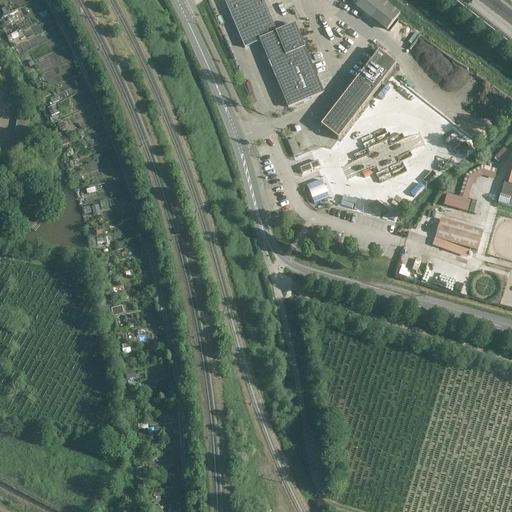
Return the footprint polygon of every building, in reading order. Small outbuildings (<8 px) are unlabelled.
[(295,26),(277,33),(262,0),(234,0),(226,4),(245,49),(260,42),(288,109),(323,94),(295,26)] [(359,0),(355,6),(387,31),(398,17),(400,14),(380,0),(359,0)] [(15,13),(3,19),(5,24),(17,18),(15,13)] [(16,32),(7,37),(10,41),(13,40),(18,37),(16,32)] [(338,105),(321,127),(338,141),(396,66),(379,53),(353,86),(348,88),(352,99),(338,105)] [(39,80),(34,82),(37,89),(42,87),(39,80)] [(0,94),(0,99),(8,105),(11,100),(1,93),(0,94)] [(55,106),(47,109),(51,117),(59,114),(55,106)] [(18,114),(17,120),(29,122),(30,116),(20,114),(18,114)] [(17,120),(16,126),(28,128),(29,122),(17,120)] [(63,123),(58,125),(60,132),(66,130),(66,129),(63,123)] [(16,126),(15,132),(27,134),(28,128),(16,126)] [(67,137),(59,140),(61,145),(62,147),(70,144),(67,137)] [(14,138),(13,143),(25,146),(26,140),(14,138)] [(288,142),(294,157),(301,154),(295,139),(288,142)] [(13,143),(12,149),(24,152),(25,146),(13,143)] [(11,156),(23,158),(24,152),(12,149),(11,155),(11,156)] [(504,149),(495,158),(502,164),(510,156),(504,149)] [(3,166),(9,167),(11,156),(11,155),(5,154),(3,166)] [(11,156),(9,167),(21,169),(23,158),(11,156)] [(301,168),(304,174),(321,166),(318,160),(301,168)] [(481,167),(465,175),(466,176),(465,179),(464,179),(463,181),(464,182),(461,190),(460,190),(459,193),(460,193),(460,194),(459,194),(458,196),(459,197),(449,194),(447,194),(445,201),(443,207),(468,213),(472,201),(470,200),(468,200),(473,182),(482,177),(494,180),(497,170),(482,166),(481,167)] [(504,184),(498,204),(511,208),(511,169),(508,185),(504,184)] [(322,181),(307,187),(314,204),(327,199),(329,198),(322,181)] [(469,213),(478,216),(482,204),(472,201),(469,213)] [(98,206),(91,208),(93,216),(100,215),(98,206)] [(439,221),(434,239),(476,251),(481,233),(439,221)] [(102,228),(95,230),(97,237),(103,235),(102,228)] [(499,236),(508,238),(510,231),(501,229),(499,236)] [(122,243),(114,245),(116,252),(123,250),(122,243)] [(122,307),(111,309),(113,317),(124,314),(122,307)] [(129,344),(121,346),(123,355),(131,354),(129,344)] [(134,371),(125,372),(126,380),(135,379),(134,371)] [(135,396),(128,397),(129,407),(136,406),(135,396)] [(161,511),(157,503),(151,506),(154,511),(161,511)]
